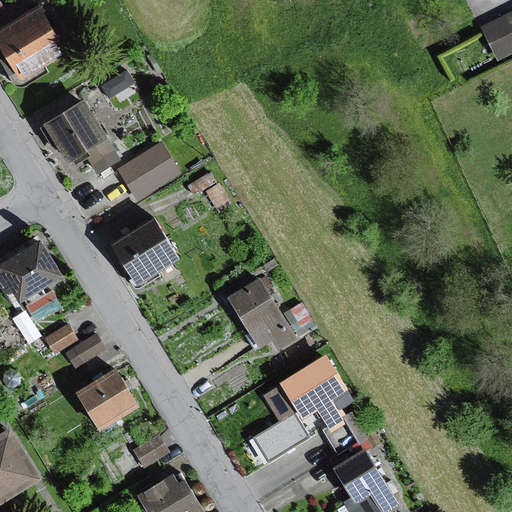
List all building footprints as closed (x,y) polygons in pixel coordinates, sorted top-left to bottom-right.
[(34,5),(0,24),(0,47),(16,75),(60,49),(34,5)] [(511,12),(479,29),(496,62),(511,54),(511,12)] [(79,100),(43,124),(66,160),(80,152),(94,173),(117,158),(79,100)] [(158,142),(116,168),(135,200),(178,174),(158,142)] [(210,172),(185,186),(192,197),(204,191),(216,184),(210,172)] [(216,184),(204,191),(217,212),(231,204),(219,183),(216,184)] [(150,217),(109,241),(132,282),(174,258),(150,217)] [(35,236),(0,258),(0,275),(15,299),(21,296),(26,303),(44,291),(40,284),(58,272),(35,236)] [(256,274),(221,296),(254,348),(268,340),(274,350),(295,337),(256,274)] [(302,303),(285,313),(298,335),(315,325),(302,303)] [(65,323),(43,336),(53,353),(75,340),(65,323)] [(97,333),(66,353),(75,367),(106,348),(97,333)] [(323,351),(275,380),(278,384),(295,412),(299,419),(315,410),(324,425),(341,414),(337,407),(352,398),(323,351)] [(112,366),(72,390),(95,428),(135,404),(112,366)] [(295,412),(278,384),(261,394),(278,422),(295,412)] [(341,414),(324,425),(319,427),(339,460),(362,445),(369,442),(365,435),(379,426),(373,416),(367,420),(364,416),(355,422),(348,410),(341,414)] [(5,424),(0,427),(0,496),(36,474),(5,424)] [(156,434),(133,449),(143,466),(167,451),(156,434)] [(389,511),(400,505),(362,445),(339,460),(330,465),(349,496),(340,502),(346,511),(389,511)] [(204,511),(176,467),(133,494),(144,511),(204,511)]
